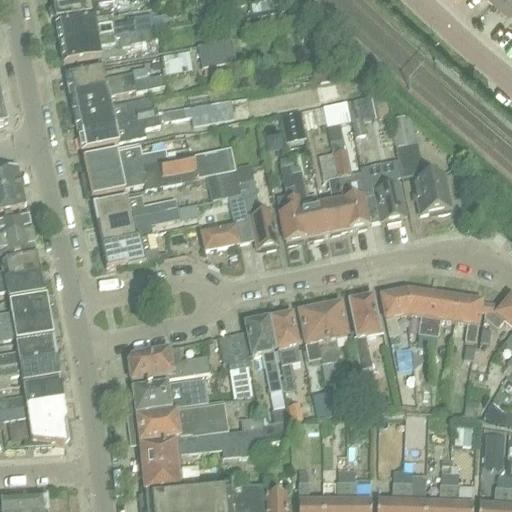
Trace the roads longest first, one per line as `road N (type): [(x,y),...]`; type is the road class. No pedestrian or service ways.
road 1 (residential): [(511,282),(482,261),(417,258),(227,297)]
road 2 (residential): [(69,305),(39,143)]
road 3 (residential): [(78,352),(196,325),(227,297)]
road 4 (residential): [(227,297),(175,285),(69,305)]
road 5 (residential): [(39,143),(15,0)]
road 6 (residential): [(511,85),(414,0)]
